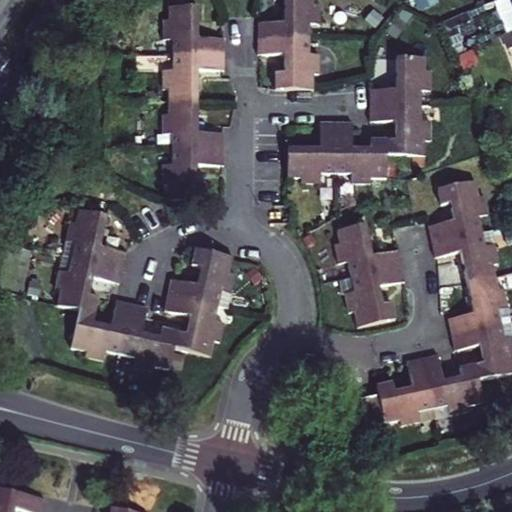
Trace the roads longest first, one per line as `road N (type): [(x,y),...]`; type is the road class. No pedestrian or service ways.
road 1 (tertiary): [(228,465),(403,497),(511,472)]
road 2 (residential): [(286,336),(357,345),(430,336),(410,242)]
road 3 (tertiary): [(80,429),(228,465)]
road 4 (residential): [(228,465),(250,376),(286,336)]
road 5 (residential): [(286,336),(295,311),(286,266),(262,241),(238,231)]
road 6 (residential): [(238,231),(205,229),(157,247),(141,289)]
road 7 (residential): [(238,231),(242,104)]
